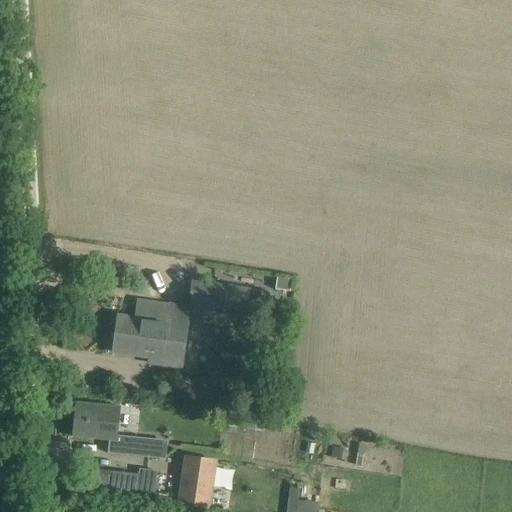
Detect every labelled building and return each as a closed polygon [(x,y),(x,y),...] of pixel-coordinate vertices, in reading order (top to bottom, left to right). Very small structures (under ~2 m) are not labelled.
[(290,292),(291,281),(277,278),(275,289),(290,292)] [(269,293),(250,290),(250,289),(191,281),(188,307),(223,311),(221,319),(246,322),(246,318),(265,320),(269,293)] [(139,302),(136,321),(120,318),(114,352),(160,359),(160,366),(179,369),(189,310),(139,302)] [(109,441),(108,453),(149,457),(150,439),(117,436),(119,409),(76,404),(73,438),(109,441)] [(332,447),(330,458),(346,461),(348,450),(332,447)] [(214,460),(183,456),(176,503),(208,508),(214,460)] [(139,475),(93,470),(90,493),(154,500),(157,471),(140,469),(139,475)] [(299,501),(297,511),(318,511),(320,503),(299,501)]
